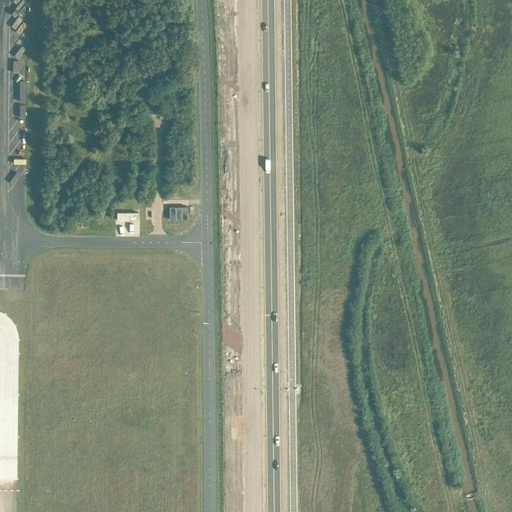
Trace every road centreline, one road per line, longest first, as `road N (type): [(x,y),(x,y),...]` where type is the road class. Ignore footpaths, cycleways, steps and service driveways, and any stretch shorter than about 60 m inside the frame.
road 1 (unclassified): [(209,511),(201,0)]
road 2 (primary): [(274,511),(268,0)]
road 3 (primary): [(248,0),(253,511)]
